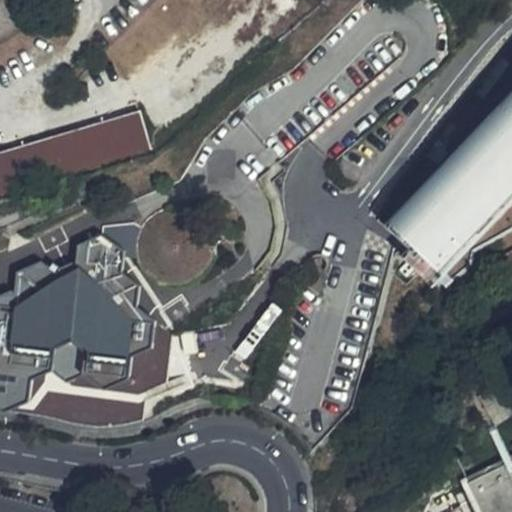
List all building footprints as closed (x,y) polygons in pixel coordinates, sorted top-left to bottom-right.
[(415,255),(440,278),(442,279),(511,203),(511,96),(504,105),(509,109),(393,235),(415,255)] [(0,199),(154,154),(141,111),(0,151),(0,199)] [(236,231),(232,220),(224,222),(223,218),(210,224),(212,232),(218,230),(221,236),(236,231)] [(165,327),(132,301),(133,280),(118,267),(118,248),(98,231),(73,240),(70,263),(54,272),(35,257),(13,267),(11,291),(0,296),(0,407),(10,409),(35,414),(68,420),(82,422),(100,422),(117,418),(138,411),(140,384),(161,374),(165,327)] [(429,290),(440,278),(415,255),(404,266),(429,290)] [(511,257),(498,265),(511,290),(511,257)] [(258,362),(275,316),(249,305),(231,352),(258,362)] [(511,511),(511,460),(464,485),(473,503),(485,498),(492,511),(511,511)]
